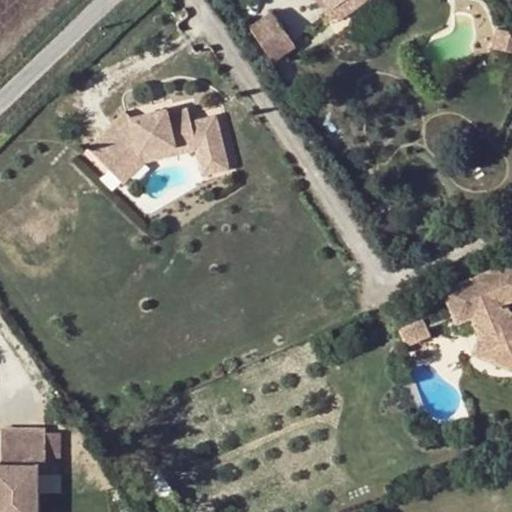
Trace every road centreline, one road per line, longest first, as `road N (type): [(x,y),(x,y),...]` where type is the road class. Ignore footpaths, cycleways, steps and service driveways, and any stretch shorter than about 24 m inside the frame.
road 1 (unknown): [(191,0),(378,279)]
road 2 (residential): [(118,0),(0,110)]
